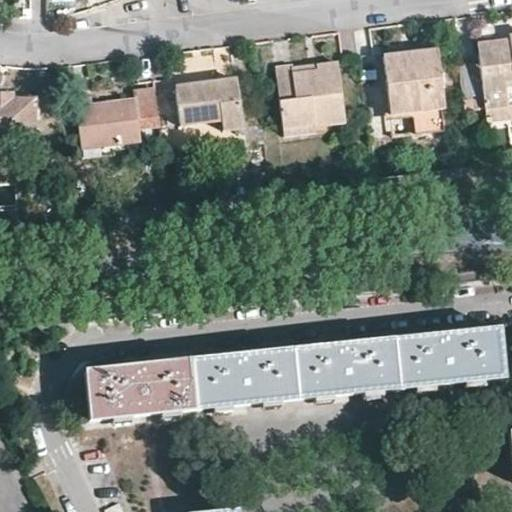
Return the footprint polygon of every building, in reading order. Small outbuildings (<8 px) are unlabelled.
[(511,30),(509,31),(510,40),(496,42),(495,38),(478,40),(480,58),(474,59),(474,56),(459,58),(461,75),(463,84),(464,91),(471,89),(484,87),(487,104),(511,100),(511,30)] [(510,40),(509,31),(495,33),(495,38),(496,42),(510,40)] [(414,108),(417,128),(444,125),(441,104),(444,104),(437,48),(385,54),(392,111),(414,108)] [(315,120),(315,121),(346,117),(339,60),(317,62),(318,67),(295,70),(294,64),(294,63),(276,64),(284,124),(315,120)] [(243,125),(237,77),(176,85),(182,125),(224,120),(225,127),(243,125)] [(140,126),(161,124),(156,89),(135,92),(136,100),(93,106),(92,98),(75,101),(82,147),(142,138),(140,126)] [(473,105),(471,89),(464,91),(466,104),(466,106),(473,105)] [(0,141),(35,139),(33,101),(12,102),(12,96),(0,96),(0,141)] [(511,100),(487,104),(488,114),(511,110),(511,100)] [(395,131),(417,128),(414,108),(392,111),(395,131)] [(316,129),(315,121),(315,120),(284,124),(285,134),(316,129)] [(147,368),(85,374),(90,422),(504,379),(499,331),(451,336),(367,345),(245,357),(147,368)]
